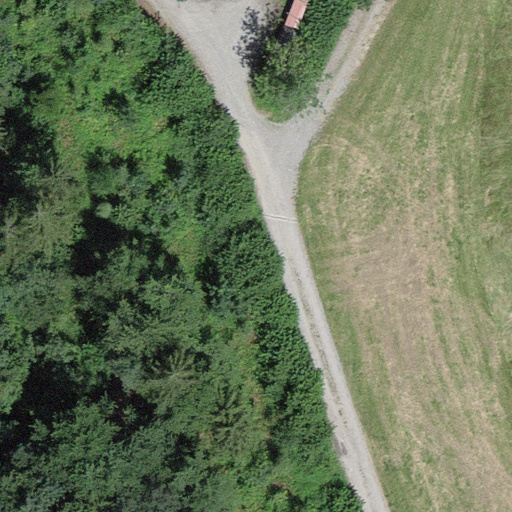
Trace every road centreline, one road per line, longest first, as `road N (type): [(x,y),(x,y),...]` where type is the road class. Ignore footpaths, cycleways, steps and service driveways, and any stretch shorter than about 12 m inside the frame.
road 1 (track): [(268,155),(384,511)]
road 2 (track): [(268,155),(163,0)]
road 3 (track): [(367,0),(268,155)]
